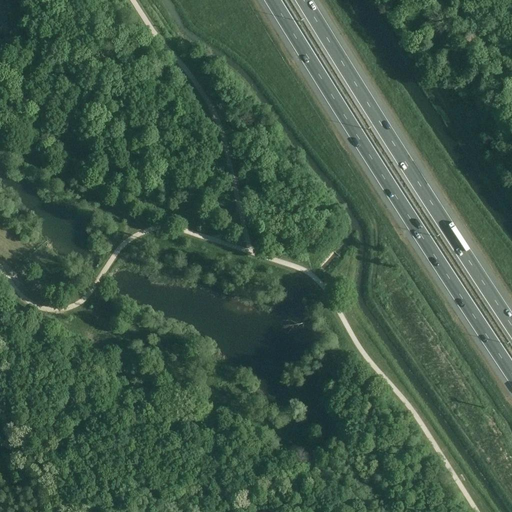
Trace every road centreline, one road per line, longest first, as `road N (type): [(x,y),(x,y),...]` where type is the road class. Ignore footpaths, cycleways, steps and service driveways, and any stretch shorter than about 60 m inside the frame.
road 1 (motorway): [(271,0),(511,375)]
road 2 (motorway): [(511,328),(301,0)]
